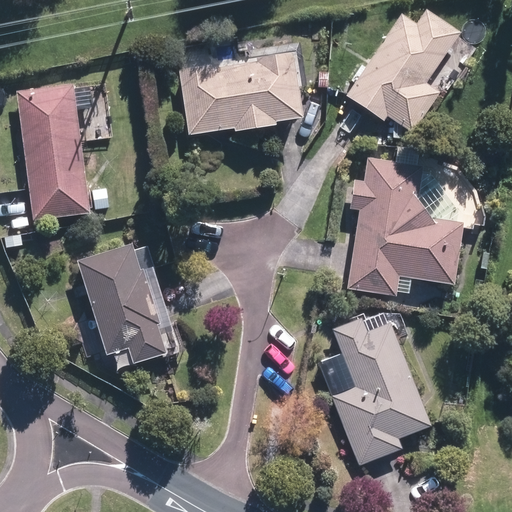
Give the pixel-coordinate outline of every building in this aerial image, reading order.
[(461,34),(461,36),(421,9),(412,22),(397,12),(343,91),(340,96),(382,125),(386,120),(415,139),(468,60),(477,47),(473,44),(475,44),(477,43),(479,42),(480,41),(482,39),(483,38),(484,36),(484,34),(484,32),(484,30),(483,28),(482,26),(481,25),(480,23),(478,22),(476,21),(474,21),(472,21),(470,21),(468,21),(467,22),(465,23),(464,25),(462,26),(462,28),(461,30),(461,32),(461,34)] [(175,46),(182,137),(270,130),(269,126),(301,123),(294,36),(175,46)] [(104,184),(85,186),(79,138),(94,137),(87,82),(73,83),(15,90),(30,220),(88,214),(87,211),(107,208),(104,184)] [(364,155),(360,181),(351,179),(346,209),(355,210),(343,291),(403,300),(406,278),(450,285),(461,214),(417,207),(424,164),(364,155)] [(160,299),(163,298),(146,245),(138,248),(136,241),(73,262),(109,374),(186,349),(172,307),(163,310),(160,299)] [(367,330),(364,320),(329,332),(347,385),(329,391),(354,463),(401,447),(399,440),(429,429),(393,321),(367,330)]
